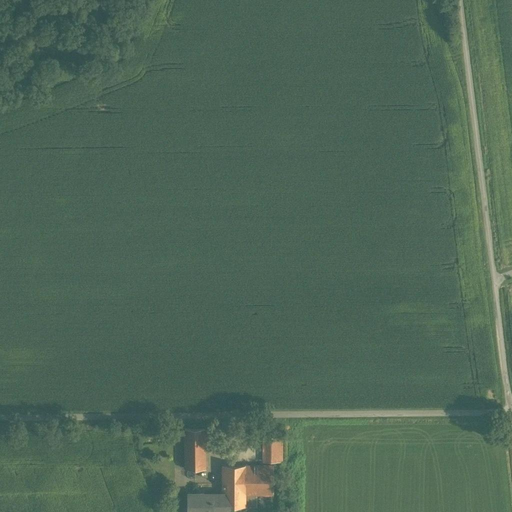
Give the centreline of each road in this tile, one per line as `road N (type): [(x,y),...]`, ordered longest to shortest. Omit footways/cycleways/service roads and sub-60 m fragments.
road 1 (unclassified): [(510,414),(0,415)]
road 2 (residential): [(510,414),(457,0)]
